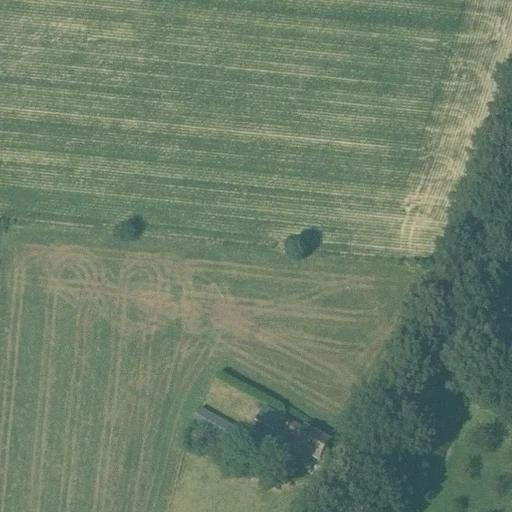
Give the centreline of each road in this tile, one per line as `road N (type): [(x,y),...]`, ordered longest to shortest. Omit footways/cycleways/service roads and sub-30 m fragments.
road 1 (unclassified): [(440,352),(511,174)]
road 2 (unclassified): [(358,511),(440,352)]
